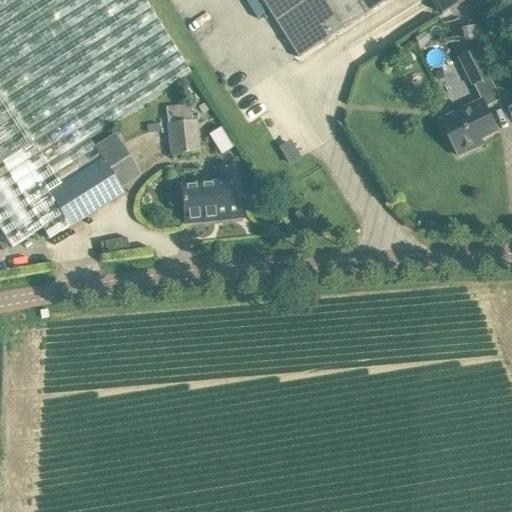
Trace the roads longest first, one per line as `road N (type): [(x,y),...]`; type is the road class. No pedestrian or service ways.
road 1 (tertiary): [(511,257),(230,270),(0,303)]
road 2 (unknown): [(410,259),(222,0)]
